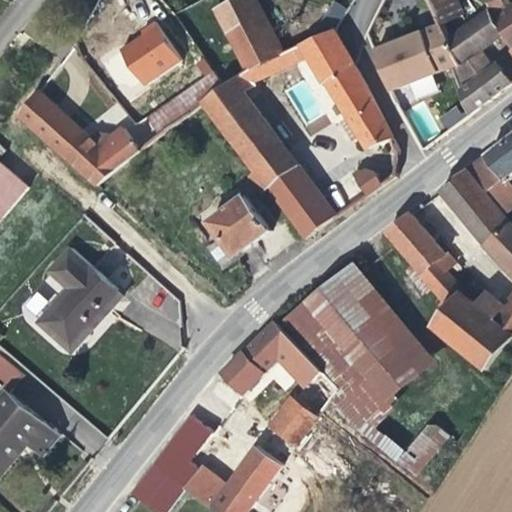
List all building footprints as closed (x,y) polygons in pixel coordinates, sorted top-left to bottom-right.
[(232,97),(215,111),(275,190),(318,246),(394,190),(386,179),(383,177),(376,177),(372,180),(369,176),(330,203),(252,101),(317,59),(378,156),(400,143),(360,67),(343,40),(294,61),(263,0),(255,0),(227,14),(257,77),(232,97)] [(433,0),(444,26),(473,10),(467,0),(433,0)] [(511,5),(509,0),(498,0),(490,5),(511,43),(511,5)] [(157,22),(116,49),(142,87),(183,60),(157,22)] [(445,27),(382,54),(396,96),(455,73),(463,69),(445,27)] [(477,117),(511,92),(511,81),(500,64),(463,87),(477,117)] [(221,77),(156,125),(171,144),(215,111),(232,97),(221,77)] [(98,144),(48,92),(29,121),(108,192),(151,158),(134,138),(120,149),(117,145),(104,140),(98,144)] [(456,104),(438,116),(446,129),(464,117),(456,104)] [(429,151),(449,137),(441,124),(421,137),(429,151)] [(0,157),(10,147),(0,137),(0,157)] [(511,148),(498,158),(511,180),(511,148)] [(498,158),(477,175),(492,196),(511,180),(498,158)] [(0,232),(37,188),(4,161),(0,165),(0,232)] [(416,220),(395,237),(455,317),(439,335),(488,379),(511,348),(511,223),(508,218),(492,196),(477,175),(448,196),(511,276),(511,311),(498,331),(465,303),(443,274),(456,261),(416,220)] [(492,196),(508,218),(511,215),(511,181),(511,180),(492,196)] [(255,203),(220,229),(231,245),(243,264),(281,238),(255,203)] [(232,272),(243,264),(231,245),(219,253),(232,272)] [(80,350),(102,325),(95,318),(119,288),(76,248),(53,275),(75,294),(49,324),(80,350)] [(315,308),(293,324),(393,411),(441,373),(363,271),(315,308)] [(95,318),(102,325),(128,295),(119,288),(95,318)] [(34,323),(46,297),(32,291),(20,317),(34,323)] [(393,411),(293,324),(284,332),(342,394),(337,403),(363,434),(393,411)] [(263,452),(287,475),(326,420),(337,403),(342,394),(284,332),(218,401),(215,404),(238,423),(282,367),(309,394),(263,452)] [(0,358),(0,377),(20,395),(32,379),(4,353),(0,358)] [(37,449),(56,428),(20,395),(0,417),(0,472),(9,481),(37,449)] [(164,468),(197,499),(212,511),(260,511),(287,475),(263,452),(235,490),(213,475),(231,449),(200,425),(164,468)] [(71,441),(56,428),(37,449),(53,462),(71,441)] [(397,476),(416,491),(438,463),(420,447),(397,476)] [(164,468),(139,501),(153,511),(187,511),(197,499),(164,468)]
